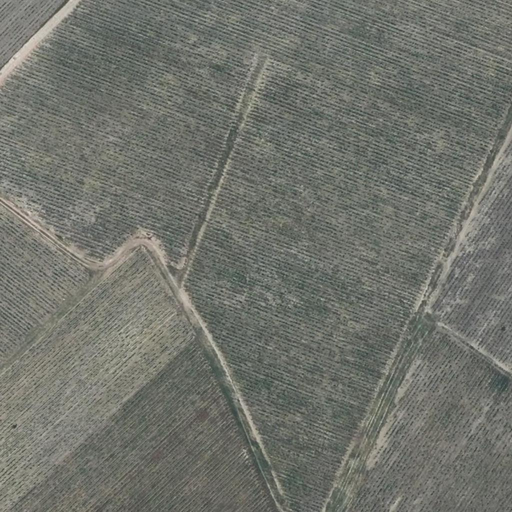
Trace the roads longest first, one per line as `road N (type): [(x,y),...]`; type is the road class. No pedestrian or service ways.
road 1 (track): [(0,200),(89,264),(106,266),(139,239),(151,243),(229,384),(281,511)]
road 2 (track): [(511,118),(332,511)]
road 3 (track): [(174,283),(260,61)]
road 4 (track): [(0,368),(106,266)]
